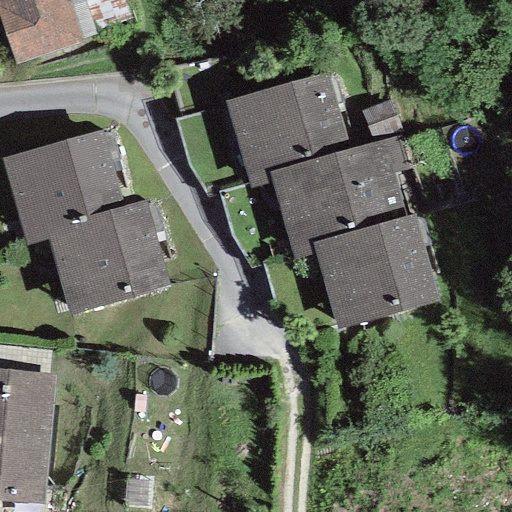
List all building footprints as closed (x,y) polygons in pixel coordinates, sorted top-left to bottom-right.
[(0,0),(0,25),(14,65),(81,41),(68,1),(72,0),(0,0)] [(224,101),(248,190),(272,183),(269,173),(349,149),(324,73),(224,101)] [(387,101),(360,112),(371,140),(399,128),(387,101)] [(100,132),(2,160),(25,245),(48,239),(69,316),(169,286),(144,202),(122,207),(100,132)] [(272,183),(293,260),(312,255),(309,244),(406,218),(391,173),(407,170),(395,135),(349,149),(269,173),(272,183)] [(312,255),(336,331),(438,302),(413,216),(406,218),(309,244),(312,255)] [(55,376),(0,370),(0,500),(44,505),(55,376)]
